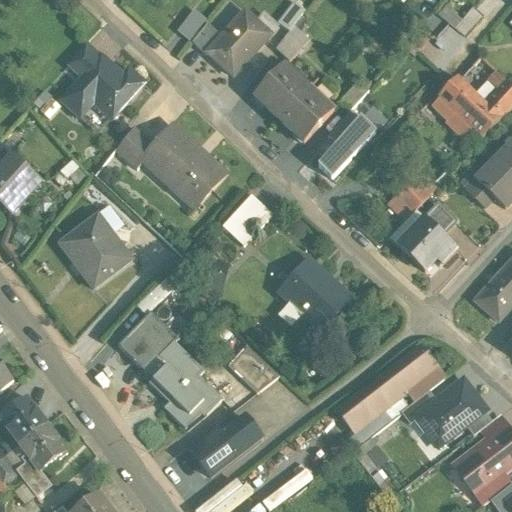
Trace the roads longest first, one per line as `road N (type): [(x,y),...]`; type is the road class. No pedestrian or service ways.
road 1 (residential): [(95,0),(427,320)]
road 2 (residential): [(181,511),(427,320)]
road 3 (tertiary): [(163,511),(0,292)]
road 4 (residential): [(427,320),(511,228)]
